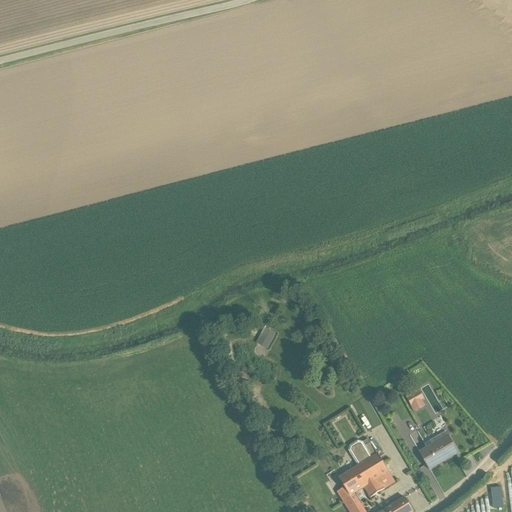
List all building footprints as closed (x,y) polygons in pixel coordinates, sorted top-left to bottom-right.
[(275,335),(264,329),(256,344),(267,350),(275,335)] [(424,400),(418,390),(405,397),(414,413),(424,407),(421,401),(424,400)] [(380,424),(365,397),(351,405),(366,432),(380,424)] [(432,430),(436,427),(433,423),(423,428),(428,437),(434,434),(432,430)] [(411,435),(414,442),(420,439),(417,433),(411,435)] [(418,453),(429,470),(457,454),(445,433),(424,445),(426,448),(418,453)] [(373,449),(368,440),(362,443),(357,442),(349,447),(348,452),(357,467),(338,479),(344,489),(336,493),(347,511),(412,511),(403,498),(381,511),(365,511),(355,495),(364,490),(369,499),(394,484),(384,466),(377,455),(373,449)] [(500,488),(491,489),(494,510),(503,509),(500,488)]
